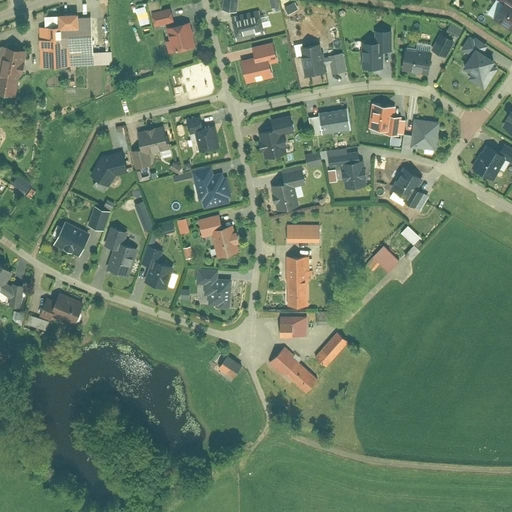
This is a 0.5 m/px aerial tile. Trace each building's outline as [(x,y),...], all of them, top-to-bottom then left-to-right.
[(223,0),(222,9),(237,12),(238,0),(223,0)] [(491,20),(511,31),(511,7),(510,7),(511,1),(511,0),(492,0),(493,0),(499,4),(491,20)] [(39,25),(39,64),(70,64),(70,54),(90,54),(90,14),(76,14),(76,8),(57,8),(57,25),(39,25)] [(261,9),(233,15),(239,41),(267,34),(261,9)] [(172,10),(153,14),(156,25),(174,21),(172,10)] [(168,27),(174,53),(197,48),(191,22),(168,27)] [(481,52),(488,43),(472,32),(461,47),(471,54),(464,65),(473,72),(469,78),(478,84),(485,73),(490,76),(496,68),(491,65),(494,61),(481,52)] [(382,67),(382,41),(362,41),(361,66),(382,67)] [(322,42),(298,47),(304,75),(313,74),(328,71),(322,42)] [(29,52),(0,44),(0,64),(1,65),(0,67),(0,89),(12,92),(17,70),(24,71),(29,52)] [(272,47),(241,55),(247,79),(278,71),(272,47)] [(427,72),(430,50),(406,47),(403,69),(427,72)] [(398,106),(372,103),(370,125),(395,128),(398,106)] [(511,112),(502,127),(511,133),(511,112)] [(261,133),(268,157),(289,151),(287,146),(291,145),(287,133),(298,130),(294,116),(272,122),(274,129),(261,133)] [(196,134),(201,153),(223,148),(217,123),(208,125),(206,117),(187,121),(190,136),(196,134)] [(439,123),(414,120),(411,142),(436,145),(439,123)] [(139,131),(144,151),(134,153),(138,170),(153,166),(150,154),(174,148),(168,124),(139,131)] [(487,142),(470,167),(488,179),(505,153),(487,142)] [(91,175),(110,186),(117,175),(119,175),(130,171),(124,148),(104,151),(91,175)] [(354,163),(352,150),(327,154),(329,168),(340,166),(344,189),(367,185),(363,161),(354,163)] [(196,172),(204,208),(231,203),(223,166),(196,172)] [(273,185),(279,211),(301,206),(299,198),(302,197),(299,187),(308,185),(304,168),(284,173),(286,182),(273,185)] [(421,177),(403,168),(392,188),(411,198),(421,177)] [(21,175),(14,185),(28,194),(35,184),(21,175)] [(97,207),(90,227),(104,232),(112,212),(97,207)] [(221,214),(200,219),(204,237),(214,235),(219,257),(240,253),(238,245),(242,244),(239,232),(236,233),(234,226),(224,228),(221,214)] [(187,221),(178,223),(181,235),(191,233),(187,221)] [(64,223),(55,245),(81,256),(90,235),(64,223)] [(351,262),(349,225),(321,226),(323,251),(331,251),(332,264),(351,262)] [(112,227),(105,243),(115,248),(122,232),(112,227)] [(122,237),(111,266),(129,273),(140,244),(122,237)] [(304,254),(287,254),(287,302),(304,302),(304,254)] [(155,257),(146,282),(164,289),(168,278),(173,280),(178,266),(155,257)] [(26,287),(14,284),(14,286),(7,281),(12,273),(0,264),(0,289),(1,289),(11,297),(9,305),(21,308),(26,287)] [(230,277),(206,277),(206,306),(230,306),(230,277)] [(83,305),(59,296),(54,310),(43,306),(39,317),(52,322),(55,313),(77,321),(83,305)] [(331,307),(312,307),(312,316),(331,316),(331,307)] [(20,310),(16,321),(23,323),(26,311),(20,310)] [(302,314),(276,313),(275,328),(294,329),(294,323),(302,323),(302,314)] [(36,319),(34,327),(45,331),(47,323),(36,319)] [(347,335),(334,325),(314,351),(326,360),(347,335)] [(2,343),(0,345),(0,358),(5,364),(13,357),(2,343)] [(280,344),(267,358),(302,389),(312,379),(296,365),(300,362),(280,344)] [(238,363),(228,355),(221,364),(231,372),(238,363)]
